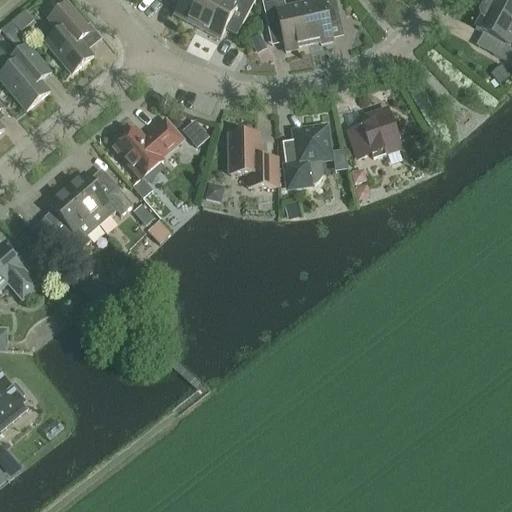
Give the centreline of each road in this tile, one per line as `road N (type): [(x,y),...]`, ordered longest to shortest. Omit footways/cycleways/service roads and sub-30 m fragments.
road 1 (residential): [(440,0),(356,75),(295,94),(208,88),(138,49)]
road 2 (residential): [(0,182),(112,93),(138,49)]
